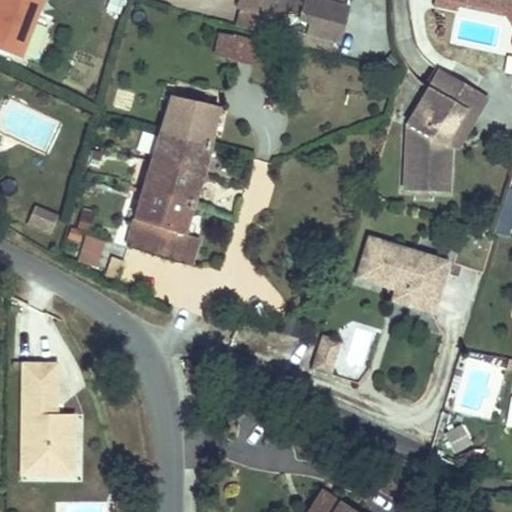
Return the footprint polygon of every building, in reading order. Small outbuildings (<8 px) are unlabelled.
[(0,0),(0,45),(20,53),(40,0),(0,0)] [(246,9),(240,23),(276,34),(279,23),(286,0),(241,0),(240,6),(246,9)] [(286,0),(279,23),(294,28),(291,38),(330,50),(333,39),(338,23),(344,24),(346,17),(340,16),(344,0),(286,0)] [(350,1),(347,0),(344,0),(340,16),(346,17),(350,1)] [(511,0),(437,0),(436,5),(457,9),(458,5),(507,15),(511,22),(511,0)] [(227,48),(235,26),(223,22),(215,44),(227,48)] [(339,40),(344,24),(338,23),(333,39),(339,40)] [(260,34),(235,26),(227,48),(253,54),(260,34)] [(487,96),(442,69),(408,124),(404,189),(447,192),(450,146),(444,143),(462,112),(473,118),(487,96)] [(209,104),(168,92),(123,246),(180,263),(187,236),(172,231),(209,104)] [(473,118),(462,112),(444,143),(450,146),(456,150),(473,118)] [(511,237),(511,235),(511,189),(508,188),(495,233),(511,237)] [(36,206),(29,224),(54,234),(61,216),(36,206)] [(107,241),(88,236),(80,264),(98,269),(107,241)] [(450,262),(369,236),(356,279),(395,291),(404,293),(400,304),(433,315),(450,262)] [(400,304),(404,293),(395,291),(391,301),(400,304)] [(330,372),(341,339),(322,333),(311,366),(330,372)] [(56,370),(23,370),(23,467),(46,468),(46,472),(74,472),(74,420),(64,420),(49,420),(49,410),(56,410),(56,370)] [(56,410),(49,410),(49,420),(64,420),(64,410),(56,410)] [(463,427),(448,434),(457,452),(472,445),(463,427)] [(46,468),(23,467),(22,480),(74,480),(74,472),(46,472),(46,468)] [(353,511),(332,497),(321,511),(319,511),(315,508),(311,511),(353,511)]
